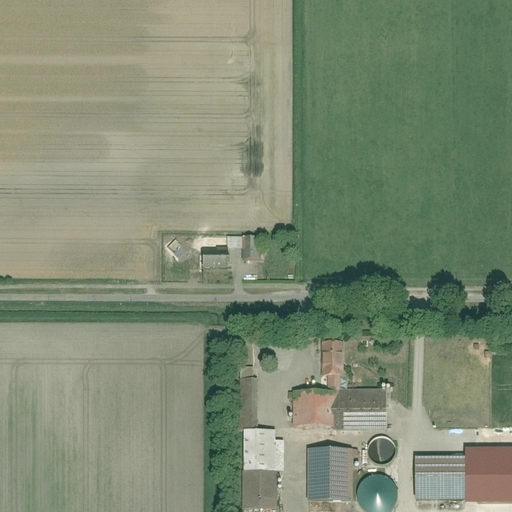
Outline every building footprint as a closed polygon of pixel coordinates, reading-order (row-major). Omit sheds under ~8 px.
[(252,239),(236,239),(235,261),(252,262),(252,239)] [(222,249),(195,250),(195,270),(223,270),(222,249)] [(335,341),(314,341),(314,392),(285,392),(285,429),(379,429),(379,391),(336,391),(335,341)] [(268,433),(236,433),(235,511),(272,511),(272,473),(277,473),(278,442),(268,442),(268,433)] [(395,452),(382,439),(368,452),(381,466),(395,452)] [(347,451),(301,452),(302,504),(347,504),(347,451)] [(465,461),(414,461),(415,506),(465,505),(465,461)] [(396,511),(403,510),(392,475),(360,485),(367,511),(396,511)]
